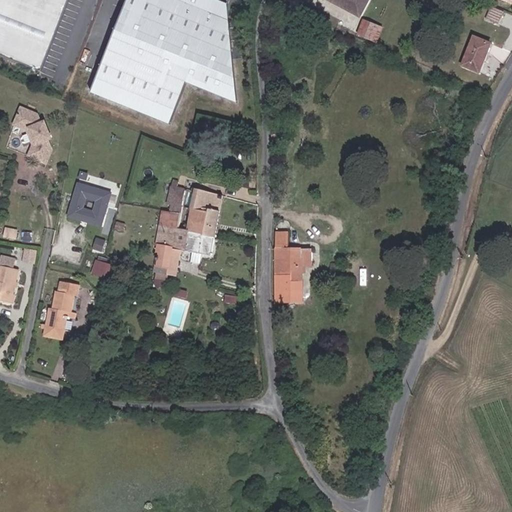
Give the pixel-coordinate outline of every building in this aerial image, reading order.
[(0,0),(0,55),(41,72),(69,0),(0,0)] [(228,5),(215,0),(127,0),(91,93),(170,125),(186,83),(237,103),(228,5)] [(323,0),(365,23),(379,0),(323,0)] [(501,20),(507,8),(495,3),(490,14),(501,20)] [(376,46),(380,35),(367,29),(362,41),(376,46)] [(458,67),(475,75),(490,46),(472,38),(458,67)] [(4,122),(13,126),(17,110),(9,107),(4,122)] [(38,133),(34,126),(37,124),(35,121),(31,123),(24,113),(17,110),(13,126),(19,128),(29,145),(26,154),(42,160),(46,148),(40,137),(44,135),(41,131),(38,133)] [(194,232),(211,235),(220,194),(191,186),(190,188),(175,184),(175,177),(168,175),(162,203),(167,205),(166,209),(196,216),(194,232)] [(115,208),(109,207),(113,189),(78,180),(69,217),(110,227),(115,208)] [(211,235),(194,232),(196,216),(166,209),(158,251),(154,250),(152,263),(164,264),(169,245),(175,246),(187,248),(198,250),(208,252),(211,235)] [(302,294),(301,261),(301,243),(288,243),(287,228),(275,228),(276,295),(302,294)] [(301,261),(313,261),(313,243),(301,243),(301,261)] [(33,258),(35,252),(35,247),(25,245),(22,255),(33,258)] [(151,269),(170,273),(175,246),(169,245),(164,264),(152,263),(151,269)] [(186,256),(197,258),(198,250),(187,248),(186,256)] [(0,261),(9,263),(11,254),(0,252),(0,261)] [(0,294),(9,297),(17,265),(9,263),(0,261),(0,294)] [(114,270),(93,262),(88,278),(114,287),(117,280),(111,278),(114,270)] [(64,313),(69,313),(72,299),(75,299),(77,286),(62,284),(61,295),(55,294),(55,295),(53,295),(50,312),(47,311),(43,329),(61,331),(64,313)] [(61,331),(43,329),(41,338),(59,341),(61,331)]
